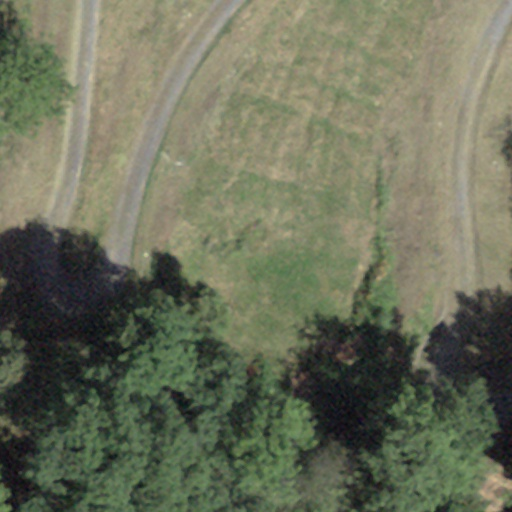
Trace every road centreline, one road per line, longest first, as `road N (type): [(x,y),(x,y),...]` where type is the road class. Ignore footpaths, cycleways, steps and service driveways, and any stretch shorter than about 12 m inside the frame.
road 1 (track): [(229,0),(183,60),(161,106),(96,308),(83,322),(65,325),(40,302),(38,280),(66,193),(89,0)]
road 2 (track): [(511,393),(482,415),(465,411),(450,385),(464,309),(462,133),(507,0)]
